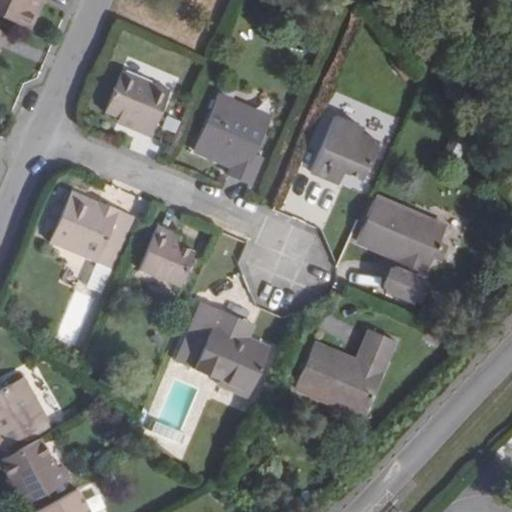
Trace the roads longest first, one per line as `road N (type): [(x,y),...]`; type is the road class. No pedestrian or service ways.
road 1 (residential): [(42,132),(258,224),(294,273)]
road 2 (residential): [(356,511),(511,350)]
road 3 (residential): [(100,0),(42,132)]
